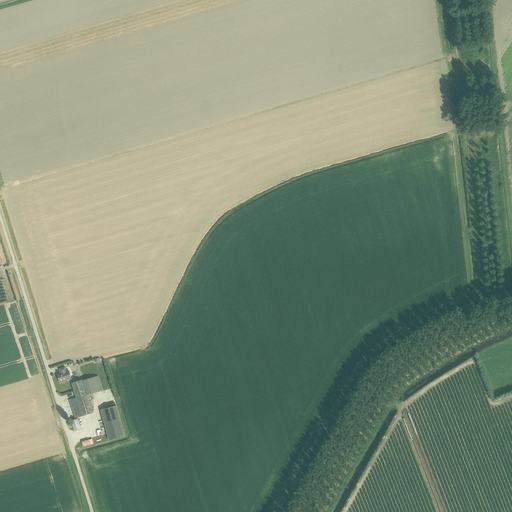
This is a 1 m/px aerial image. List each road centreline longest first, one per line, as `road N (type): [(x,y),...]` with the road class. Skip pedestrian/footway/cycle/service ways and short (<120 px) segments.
road 1 (unclassified): [(92,511),(0,215)]
road 2 (track): [(393,401),(417,374),(511,324)]
